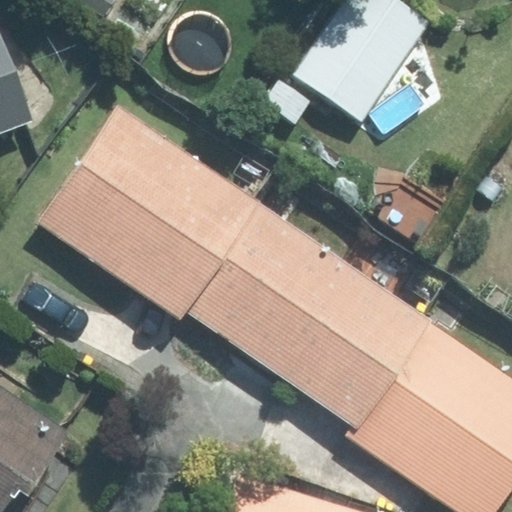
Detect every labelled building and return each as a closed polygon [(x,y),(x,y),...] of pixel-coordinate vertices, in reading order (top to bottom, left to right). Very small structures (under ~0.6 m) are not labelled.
[(384,0),(345,0),(286,86),(356,134),(428,29),(384,0)] [(0,143),(26,133),(0,65),(0,143)] [(110,112),(27,228),(172,334),(183,319),(259,214),(253,208),(249,212),(110,112)] [(511,138),(476,181),(502,202),(511,190),(511,138)] [(347,438),(340,446),(345,449),(427,335),(259,214),(183,319),(347,438)] [(511,396),(427,335),(345,449),(431,511),(496,511),(511,490),(511,396)] [(12,511),(60,446),(0,403),(0,511),(3,511),(4,511),(12,511)] [(227,511),(307,511),(235,489),(227,511)]
